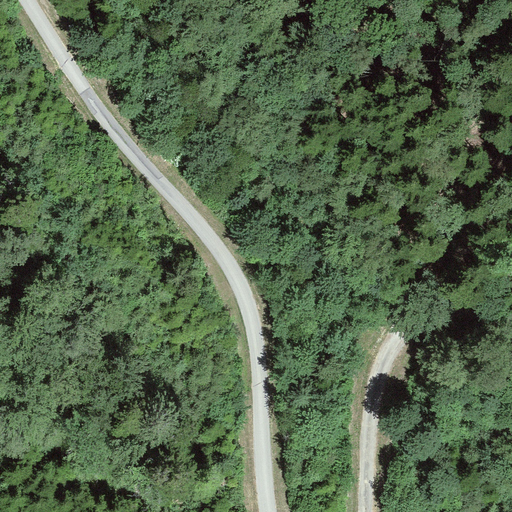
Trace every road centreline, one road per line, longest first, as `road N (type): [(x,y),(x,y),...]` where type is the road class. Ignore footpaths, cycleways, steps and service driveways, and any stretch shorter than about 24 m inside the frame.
road 1 (unclassified): [(24,0),(88,97),(226,258),(243,293),(256,337),(269,511)]
road 2 (track): [(368,511),(365,455),(393,340),(443,311),(511,313)]
